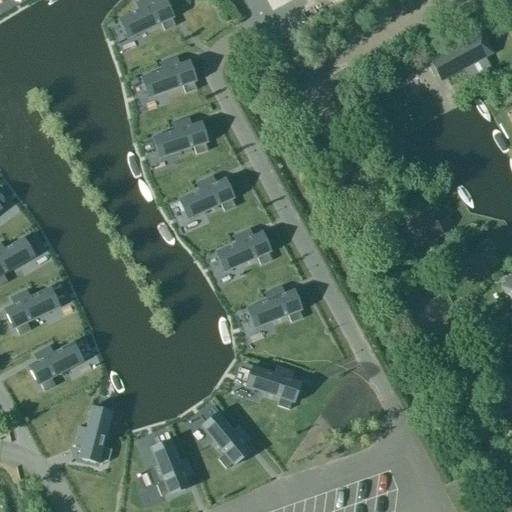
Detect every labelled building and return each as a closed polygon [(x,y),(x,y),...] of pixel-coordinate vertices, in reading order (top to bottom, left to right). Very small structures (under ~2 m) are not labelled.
[(137,10),(117,19),(127,39),(160,24),(164,32),(174,27),(171,19),(172,18),(163,0),(158,0),(154,2),(152,0),(141,0),(134,3),(137,10)] [(466,79),(488,67),(483,59),(492,54),(480,31),(428,59),(441,82),(462,70),(466,79)] [(161,71),(140,79),(148,99),(182,87),(184,95),(196,91),(193,83),(195,82),(188,62),(178,65),(176,58),(158,64),(161,71)] [(265,69),(257,73),(261,81),(269,77),(265,69)] [(172,132),(151,138),(158,159),(193,148),(195,156),(207,152),(204,144),(206,144),(199,123),(190,126),(187,119),(170,124),(172,132)] [(198,191),(178,200),(187,220),(220,205),(223,213),(234,208),(231,200),(233,199),(223,179),(214,183),(211,177),(195,184),(198,191)] [(431,215),(408,228),(421,250),(444,237),(431,215)] [(234,244),(214,253),(223,274),(256,259),(260,266),(271,261),(267,254),(269,253),(260,233),(251,237),(248,230),(231,237),(234,244)] [(0,286),(6,283),(2,276),(34,258),(23,239),(2,250),(0,246),(0,286)] [(478,247),(456,259),(468,281),(490,269),(478,247)] [(511,280),(500,287),(511,308),(511,280)] [(266,301),(245,309),(253,330),(287,316),(290,324),(301,319),(298,312),(300,311),(292,290),(283,294),(280,287),(263,294),(266,301)] [(13,305),(3,310),(13,330),(15,329),(18,336),(29,331),(26,324),(58,308),(49,288),(28,298),(25,291),(10,298),(13,305)] [(37,361),(27,367),(38,387),(40,385),(43,392),(54,387),(50,380),(82,362),(71,343),(51,354),(48,347),(33,355),(37,361)] [(252,367),(245,388),(279,399),(277,407),(288,411),(291,403),(293,404),(300,383),(290,380),(293,373),(275,367),(273,374),(252,367)] [(511,393),(502,399),(511,417),(511,393)] [(250,404),(259,422),(275,413),(265,396),(250,404)] [(78,428),(73,445),(81,447),(78,459),(99,464),(112,414),(111,413),(110,415),(91,410),(92,408),(91,408),(85,430),(78,428)] [(217,414),(200,428),(224,456),(218,461),(225,470),(231,465),(233,467),(250,452),(243,445),(249,440),(237,426),(232,431),(217,414)] [(281,444),(288,469),(298,466),(291,441),(281,444)] [(170,442),(150,450),(163,484),(156,487),(160,498),(168,495),(168,497),(189,488),(185,479),(192,476),(185,459),(178,462),(170,442)] [(323,503),(320,487),(306,489),(309,505),(323,503)] [(397,510),(396,488),(375,488),(376,511),(397,510)]
